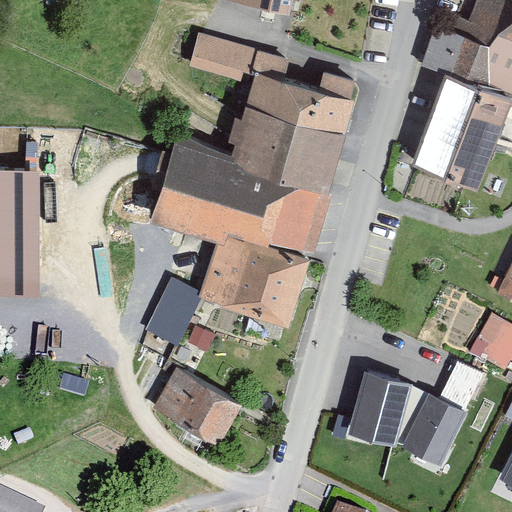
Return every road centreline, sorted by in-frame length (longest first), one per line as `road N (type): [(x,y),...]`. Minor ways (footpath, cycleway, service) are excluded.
road 1 (residential): [(281,511),(421,0)]
road 2 (track): [(286,493),(220,475),(181,453),(154,427),(127,377),(93,223),(95,197),(121,168)]
